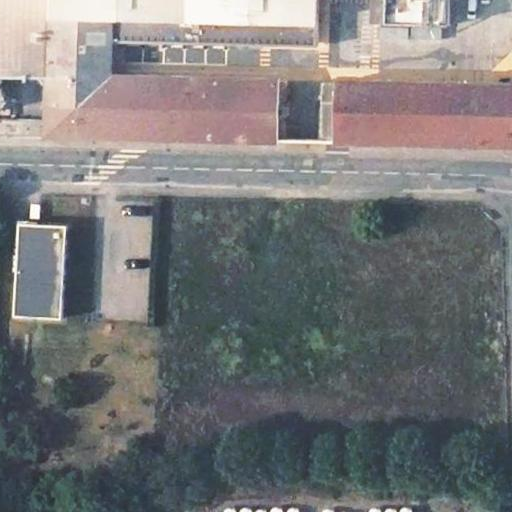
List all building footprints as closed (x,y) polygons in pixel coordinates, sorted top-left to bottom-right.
[(0,0),(0,81),(47,83),(46,136),(277,140),(279,79),(108,75),(108,12),(243,15),(243,25),(263,26),(264,16),(332,17),(332,0),(0,0)] [(388,0),(387,18),(450,20),(450,0),(388,0)] [(511,82),(321,79),(318,129),(327,129),(327,141),(511,145),(511,82)] [(14,294),(63,295),(66,222),(18,220),(14,294)] [(12,313),(62,316),(63,295),(14,294),(12,313)]
